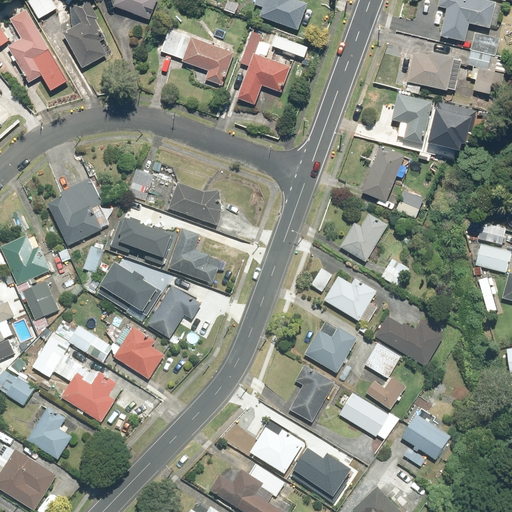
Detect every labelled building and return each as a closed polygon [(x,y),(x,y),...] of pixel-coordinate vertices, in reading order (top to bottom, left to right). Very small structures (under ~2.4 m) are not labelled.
[(63,0),(29,0),(39,19),(66,5),(63,0)] [(85,68),(112,55),(101,31),(108,28),(95,0),(80,0),(77,2),(86,21),(67,30),(85,68)] [(116,0),(114,5),(150,20),(158,0),(116,0)] [(258,0),(258,2),(264,4),(260,14),(301,29),(311,1),(307,0),(258,0)] [(448,5),(443,32),(470,38),(473,22),(495,26),(499,0),(443,0),(442,4),(448,5)] [(30,8),(14,17),(25,36),(11,44),(32,81),(47,72),(56,88),(70,80),(30,8)] [(1,20),(0,20),(0,47),(14,39),(1,20)] [(171,26),(162,51),(212,70),(209,77),(226,83),(238,50),(171,26)] [(250,65),(239,96),(259,103),(265,85),(284,92),(294,64),(270,56),(274,43),(264,40),(267,32),(255,27),(243,62),(250,65)] [(503,34),(478,29),(470,63),(475,64),(473,75),(478,76),(476,89),(493,93),(496,80),(505,82),(508,71),(511,71),(511,60),(498,57),(503,34)] [(432,53),(415,50),(409,78),(458,88),(465,55),(433,48),(432,53)] [(436,97),(398,87),(391,115),(409,120),(405,133),(425,138),(436,97)] [(437,96),(427,137),(460,144),(462,138),(469,139),(477,106),(437,96)] [(380,142),(362,189),(385,198),(403,151),(380,142)] [(156,173),(138,167),(130,194),(149,200),(156,173)] [(58,198),(49,203),(70,246),(105,230),(92,202),(100,199),(90,178),(56,194),(58,198)] [(180,183),(171,207),(218,223),(224,207),(220,189),(210,191),(180,183)] [(407,189),(398,207),(416,216),(425,198),(407,189)] [(358,222),(344,245),(368,259),(390,223),(371,212),(363,225),(358,222)] [(124,217),(114,245),(166,263),(175,235),(124,217)] [(483,221),(479,236),(504,242),(508,227),(483,221)] [(182,227),(170,265),(215,279),(219,267),(209,263),(212,254),(196,249),(201,233),(182,227)] [(38,248),(32,234),(3,247),(21,285),(53,271),(42,246),(38,248)] [(511,252),(484,245),(478,265),(509,274),(511,263),(511,252)] [(108,251),(93,246),(86,268),(101,273),(108,251)] [(414,269),(394,257),(383,276),(403,288),(414,269)] [(119,262),(101,290),(143,318),(162,288),(149,279),(151,277),(139,270),(137,273),(119,262)] [(336,275),(324,267),(314,284),(326,292),(336,275)] [(355,284),(341,275),(326,300),(371,327),(382,308),(373,303),(380,292),(359,279),(355,284)] [(30,302),(37,320),(63,310),(51,280),(35,287),(34,283),(21,288),(27,304),(30,302)] [(174,285),(150,322),(172,337),(189,311),(195,315),(203,303),(174,285)] [(0,344),(18,337),(13,324),(22,321),(13,300),(5,303),(0,291),(0,344)] [(419,329),(392,312),(378,335),(431,368),(449,338),(423,322),(419,329)] [(73,383),(64,396),(105,421),(126,388),(70,354),(77,343),(106,362),(116,347),(81,325),(79,328),(65,318),(38,361),(73,383)] [(136,325),(116,355),(151,377),(166,353),(155,346),(159,340),(136,325)] [(360,338),(341,328),(337,336),(322,328),(309,354),(342,372),(360,338)] [(406,355),(382,341),(368,365),(392,379),(406,355)] [(7,366),(0,376),(0,388),(27,407),(40,388),(7,366)] [(339,382),(307,366),(300,379),(309,384),(295,410),(317,422),(339,382)] [(409,386),(396,378),(390,388),(378,381),(370,394),(396,409),(409,386)] [(357,391),(342,415),(387,442),(401,419),(357,391)] [(70,419),(51,407),(31,438),(64,459),(79,436),(65,427),(70,419)] [(417,416),(403,438),(436,459),(450,437),(417,416)] [(284,435),(269,425),(253,451),(291,474),(310,441),(288,428),(284,435)] [(8,443),(0,454),(0,471),(3,474),(0,478),(0,486),(38,511),(62,475),(21,448),(19,450),(8,443)] [(312,448),(295,474),(334,501),(356,469),(331,453),(327,459),(312,448)] [(429,459),(410,448),(405,455),(424,466),(429,459)] [(424,476),(400,461),(387,480),(411,496),(424,476)] [(225,473),(214,490),(247,511),(288,511),(272,501),(275,496),(279,498),(289,483),(258,463),(252,473),(242,466),(234,479),(225,473)] [(354,511),(407,511),(381,485),(354,511)]
